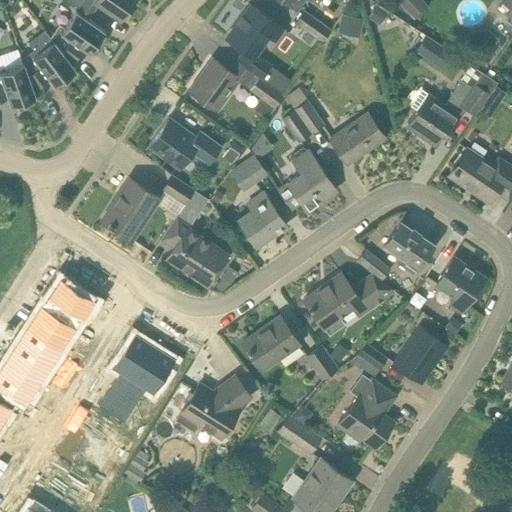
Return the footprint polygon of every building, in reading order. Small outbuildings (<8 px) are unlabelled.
[(68,0),(90,14),(98,2),(121,19),(133,0),(68,0)] [(511,0),(502,0),(496,9),(511,20),(511,0)] [(227,37),(244,49),(253,55),(255,52),(268,34),(274,39),(283,27),(251,4),(227,37)] [(368,17),(380,25),(386,15),(374,7),(368,17)] [(59,23),(51,36),(73,65),(84,49),(89,52),(94,46),(99,50),(100,50),(107,36),(103,33),(105,30),(89,19),(76,10),(64,27),(59,23)] [(296,23),(322,42),(331,29),(305,10),(296,23)] [(340,31),(348,33),(361,36),(364,17),(343,12),(340,31)] [(34,48),(22,57),(35,92),(50,80),(54,85),(60,80),(64,85),(65,86),(76,74),(73,70),(76,69),(73,65),(51,36),(50,37),(53,41),(38,53),(34,48)] [(237,59),(259,76),(261,77),(271,64),(255,52),(253,55),(244,49),(237,59)] [(189,89),(217,109),(240,76),(212,56),(189,89)] [(3,64),(0,65),(0,102),(8,99),(10,105),(18,103),(20,109),(20,110),(34,102),(33,97),(36,96),(35,92),(22,57),(21,58),(23,63),(5,70),(3,64)] [(405,125),(435,145),(442,133),(446,136),(465,108),(475,114),(497,81),(482,71),(472,87),(461,79),(445,103),(422,88),(411,104),(417,109),(405,125)] [(284,94),(261,77),(259,76),(250,89),(275,107),(284,94)] [(296,106),(313,130),(324,122),(307,98),(296,106)] [(282,118),(298,141),(311,131),(295,109),(282,118)] [(330,138),(347,162),(385,136),(368,112),(330,138)] [(149,143),(153,146),(148,152),(149,153),(153,146),(181,167),(193,151),(209,163),(221,146),(199,130),(194,137),(168,118),(149,143)] [(467,147),(449,174),(488,200),(503,179),(511,184),(511,165),(498,156),(493,165),(467,147)] [(301,201),(307,210),(337,189),(309,150),(293,161),(301,173),(288,182),(292,188),(282,195),(291,208),(301,201)] [(231,170),(243,188),(266,172),(254,154),(231,170)] [(164,188),(185,202),(194,190),(172,175),(164,188)] [(102,219),(131,238),(159,196),(130,177),(102,219)] [(252,209),(238,219),(256,245),(287,224),(264,191),(247,203),(252,209)] [(188,227),(191,222),(178,213),(160,239),(173,247),(166,257),(207,284),(227,253),(188,227)] [(400,219),(384,244),(403,257),(398,263),(413,273),(419,264),(434,242),(419,232),(420,230),(412,225),(411,227),(400,219)] [(373,272),(381,279),(390,267),(367,248),(357,260),(373,272)] [(450,303),(462,311),(485,276),(453,255),(436,282),(456,295),(450,303)] [(341,272),(304,298),(329,334),(345,323),(339,315),(352,305),(359,315),(394,289),(381,279),(373,272),(352,287),(341,272)] [(60,275),(47,295),(83,318),(91,323),(103,303),(60,275)] [(221,277),(216,286),(221,290),(230,283),(221,277)] [(83,318),(47,295),(34,316),(69,339),(83,318)] [(242,341),(261,369),(299,343),(280,315),(242,341)] [(69,339),(34,316),(20,338),(55,361),(69,339)] [(111,335),(116,328),(105,322),(101,328),(111,335)] [(394,362),(421,381),(447,344),(419,325),(394,362)] [(107,342),(111,335),(101,328),(97,335),(107,342)] [(154,345),(133,332),(112,366),(120,371),(100,403),(112,411),(154,345)] [(20,338),(6,360),(41,383),(55,361),(20,338)] [(358,353),(379,368),(387,356),(366,341),(358,353)] [(175,358),(154,345),(112,411),(125,419),(145,387),(153,392),(175,358)] [(307,355),(323,378),(337,368),(321,345),(307,355)] [(92,354),(82,347),(78,354),(88,360),(92,354)] [(108,362),(98,356),(94,362),(104,369),(108,362)] [(41,383),(6,360),(0,369),(0,388),(27,405),(41,383)] [(511,362),(503,379),(511,383),(511,362)] [(221,387),(215,391),(199,381),(180,412),(221,437),(240,407),(238,406),(251,396),(235,374),(219,385),(221,387)] [(387,407),(396,394),(379,383),(372,378),(359,396),(357,395),(337,423),(348,431),(350,428),(376,445),(393,420),(381,411),(385,406),(387,407)] [(54,391),(64,397),(69,391),(59,384),(54,391)] [(60,404),(64,397),(54,391),(50,398),(60,404)] [(169,401),(159,394),(154,401),(165,407),(169,401)] [(0,427),(13,408),(0,399),(0,427)] [(279,429),(310,451),(320,437),(289,415),(279,429)] [(48,434),(55,438),(62,428),(55,423),(48,434)] [(35,444),(24,438),(20,445),(30,451),(35,444)] [(30,451),(20,445),(16,451),(26,458),(30,451)] [(293,496),(315,511),(328,511),(352,479),(321,457),(293,496)] [(12,491),(2,485),(0,487),(0,493),(7,498),(12,491)] [(39,511),(29,505),(34,497),(19,488),(6,510),(8,511),(39,511)] [(253,507),(259,511),(287,511),(262,494),(253,507)]
